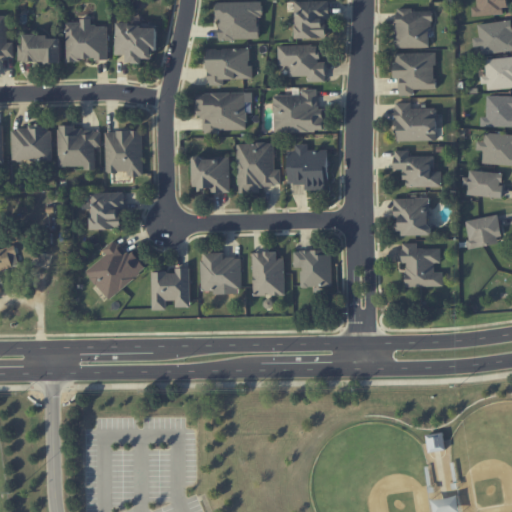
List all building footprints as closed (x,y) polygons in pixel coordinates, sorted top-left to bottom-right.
[(295,1),(296,38),(326,37),(326,20),(329,20),(329,0),(295,1)] [(503,14),(503,7),(508,6),(507,0),(476,0),(477,7),(472,7),(472,15),(503,14)] [(259,39),(259,16),(263,16),(263,1),(216,2),(216,19),(219,19),(220,40),(259,39)] [(431,47),(430,9),(396,10),(396,48),(431,47)] [(0,58),(14,58),(14,42),(8,42),(8,15),(0,14),(0,58)] [(109,59),(108,25),(91,25),(91,20),(65,21),(67,61),(109,59)] [(511,20),(478,24),(479,37),(473,38),(474,47),(480,46),(480,54),(511,50),(511,20)] [(156,24),(116,24),(115,54),(128,54),(128,63),(142,63),(142,58),(156,58),(156,24)] [(62,63),(61,38),(49,38),(49,34),(24,34),(24,46),(19,46),(19,61),(47,60),(47,63),(62,63)] [(278,46),(279,66),(289,65),(290,76),(308,76),(308,82),(326,81),(326,62),(319,62),(319,45),(278,46)] [(251,79),(251,48),(207,48),(208,85),(225,85),(225,79),(251,79)] [(436,88),(435,52),(394,53),(395,78),(399,78),(399,96),(415,95),(415,89),(436,88)] [(488,90),(511,87),(511,56),(485,59),(488,90)] [(324,130),(324,107),(318,107),(318,89),(302,89),(302,94),(274,95),(275,132),(324,130)] [(248,129),(247,102),(253,102),(253,92),(197,93),(197,116),(204,116),(204,135),(220,134),(220,129),(248,129)] [(511,95),(488,95),(487,117),(481,117),(481,126),(511,126),(511,95)] [(411,102),(396,103),(396,141),(438,140),(437,108),(412,108),(411,102)] [(59,166),(84,166),(84,170),(96,170),(96,146),(101,146),(101,129),(77,130),(77,125),(58,125),(59,166)] [(12,127),(13,161),(52,160),(52,126),(12,127)] [(143,130),(106,131),(107,172),(127,172),(127,176),(143,176),(143,130)] [(482,164),(511,165),(511,134),(485,133),(484,141),(477,141),(477,150),(483,150),(482,164)] [(237,144),(239,193),(262,192),(262,186),(281,185),(281,169),(275,169),(274,143),(237,144)] [(327,149),(308,150),(308,144),(295,144),(295,150),(288,150),(289,184),(305,184),(306,190),(328,189),(327,149)] [(405,187),(442,186),(442,171),(433,171),(433,156),(409,156),(409,150),(395,151),(395,169),(404,169),(405,187)] [(193,158),(194,191),(231,190),(230,157),(193,158)] [(502,197),(503,172),(470,171),(469,177),(463,177),(463,185),(468,185),(467,195),(502,197)] [(90,192),(91,229),(122,229),(121,208),(125,208),(124,192),(90,192)] [(430,197),(395,198),(395,217),(399,217),(399,235),(431,235),(430,197)] [(502,243),(497,215),(465,220),(470,248),(502,243)] [(85,274),(113,300),(146,265),(131,250),(129,253),(114,239),(102,251),(105,254),(85,274)] [(0,269),(18,267),(15,243),(0,245),(0,269)] [(407,287),(444,286),(443,272),(435,272),(435,263),(441,263),(441,248),(418,248),(418,243),(402,243),(403,262),(406,262),(407,287)] [(331,254),(324,254),(324,250),(295,250),(295,267),(301,267),(302,287),(332,286),(331,254)] [(242,289),(241,257),(225,257),(224,252),(202,253),(203,290),(242,289)] [(253,252),(253,295),(285,295),(285,258),(278,258),(278,252),(253,252)] [(153,310),(167,309),(167,301),(176,300),(176,307),(191,307),(190,267),(176,268),(176,271),(152,272),(153,310)] [(430,452),(446,449),(444,433),(427,436),(430,452)] [(433,511),(459,511),(458,497),(433,498),(433,511)]
